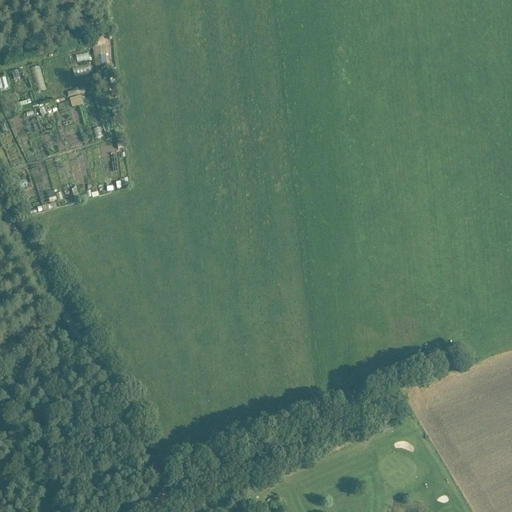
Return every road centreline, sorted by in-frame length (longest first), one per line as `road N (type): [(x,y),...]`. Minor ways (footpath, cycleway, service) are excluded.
road 1 (track): [(121,511),(169,488),(0,209)]
road 2 (unknown): [(0,351),(40,328),(0,262)]
